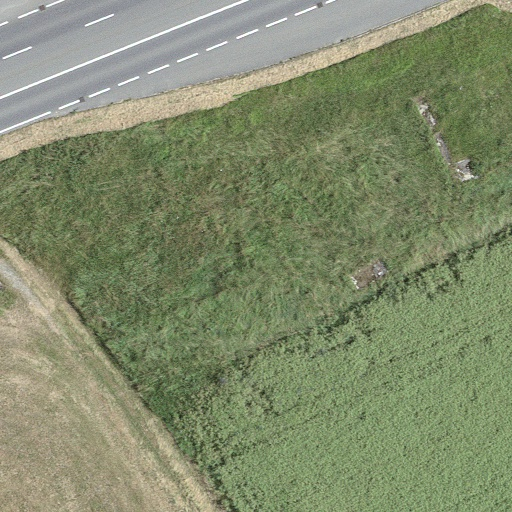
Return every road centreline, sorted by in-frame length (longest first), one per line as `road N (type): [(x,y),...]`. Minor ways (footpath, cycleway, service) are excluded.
road 1 (track): [(207,511),(117,377),(0,255)]
road 2 (primary): [(199,0),(0,78)]
